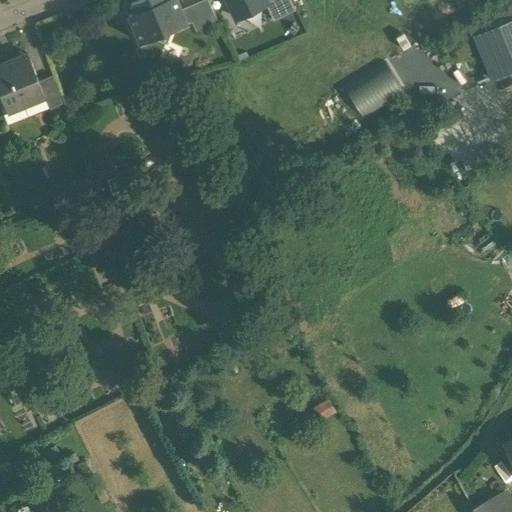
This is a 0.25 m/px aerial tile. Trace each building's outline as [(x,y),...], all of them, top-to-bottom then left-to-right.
[(139,0),(130,4),(134,13),(127,15),(139,44),(155,37),(166,41),(170,31),(187,24),(180,7),(177,0),(139,0)] [(196,0),(180,7),(187,24),(190,31),(217,20),(207,0),(196,0)] [(228,0),(238,19),(266,5),(264,0),(228,0)] [(264,0),(266,5),(274,20),(295,9),(290,0),(264,0)] [(511,17),(473,33),(493,80),(511,71),(511,17)] [(29,58),(10,66),(8,61),(0,64),(0,94),(7,112),(9,111),(6,103),(19,98),(22,106),(44,97),(38,81),(29,58)] [(52,76),(38,81),(44,97),(49,109),(62,104),(52,76)] [(477,91),(457,110),(465,119),(486,100),(477,91)] [(511,289),(501,299),(511,310),(511,289)] [(511,439),(500,447),(511,467),(511,439)] [(474,511),(511,511),(511,510),(502,492),(472,508),(474,511)]
